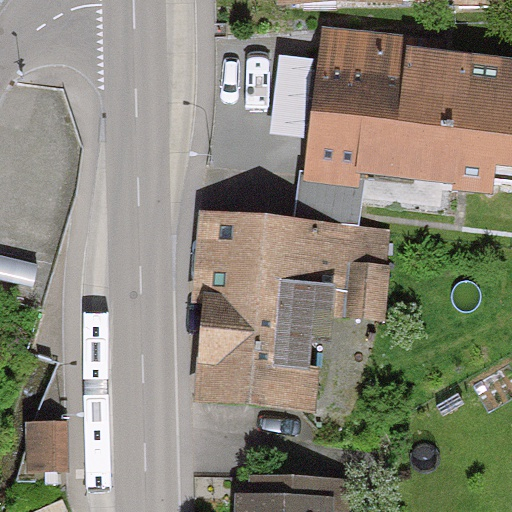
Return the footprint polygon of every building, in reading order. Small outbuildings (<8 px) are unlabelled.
[(379,54),(318,46),(302,177),(307,177),(308,165),(511,189),(511,70),(432,61),(434,46),(381,39),(379,54)] [(349,232),(296,227),(198,218),(198,223),(213,225),(198,400),(291,409),(299,315),(323,317),(324,311),(341,312),(349,232)] [(46,260),(6,249),(0,269),(0,271),(40,282),(46,260)] [(71,467),(70,425),(37,426),(38,468),(71,467)] [(341,511),(342,486),(264,483),(263,503),(237,502),(236,511),(341,511)]
